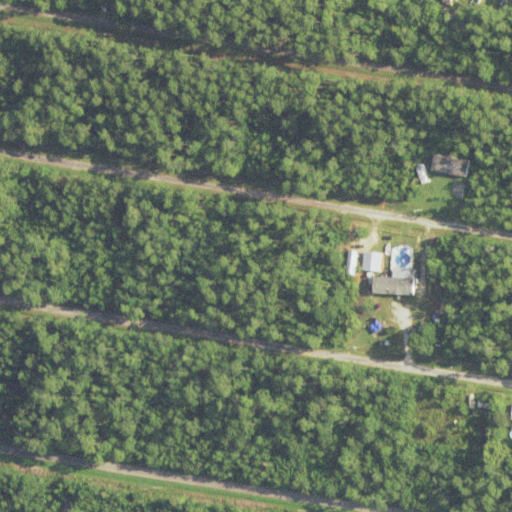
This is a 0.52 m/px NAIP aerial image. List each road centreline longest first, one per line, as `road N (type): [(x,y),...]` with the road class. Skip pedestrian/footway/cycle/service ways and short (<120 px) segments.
road 1 (residential): [(0,301),(511,387)]
road 2 (residential): [(0,151),(511,234)]
road 3 (residential): [(0,5),(511,87)]
road 4 (residential): [(0,448),(405,511)]
